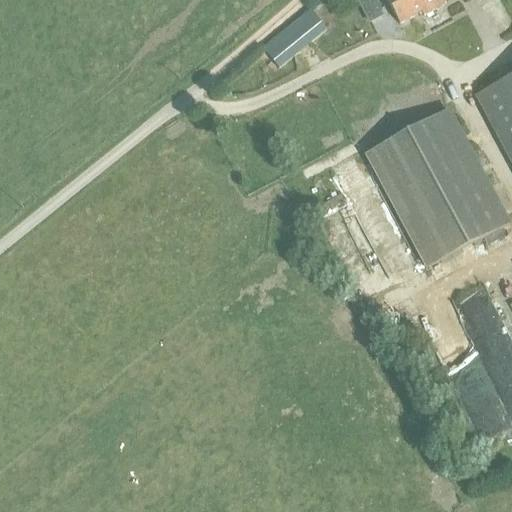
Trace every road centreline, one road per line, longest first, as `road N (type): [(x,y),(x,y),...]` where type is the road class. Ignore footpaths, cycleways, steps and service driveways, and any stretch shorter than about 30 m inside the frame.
road 1 (unclassified): [(0,251),(309,0)]
road 2 (unknown): [(457,67),(386,46),(239,109),(212,109),(191,96)]
